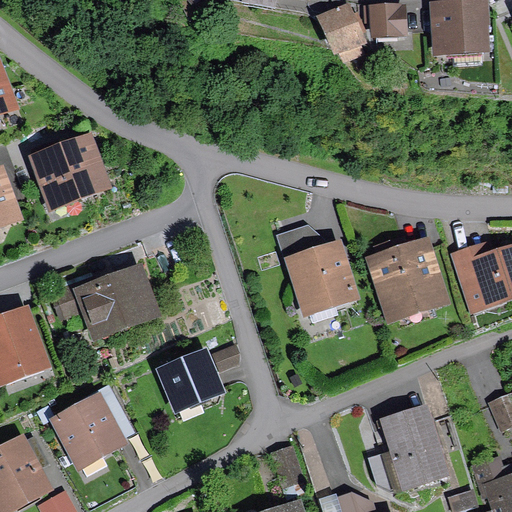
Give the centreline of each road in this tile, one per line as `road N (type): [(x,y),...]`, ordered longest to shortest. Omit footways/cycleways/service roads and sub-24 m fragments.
road 1 (residential): [(511,212),(436,213),(187,159)]
road 2 (residential): [(282,430),(201,210)]
road 3 (residential): [(494,348),(282,430)]
road 4 (residential): [(187,159),(108,118),(0,34)]
road 5 (residential): [(201,210),(0,286)]
road 6 (residential): [(282,430),(129,511)]
